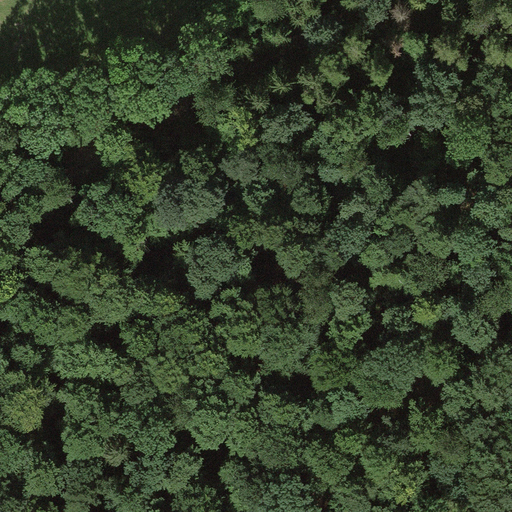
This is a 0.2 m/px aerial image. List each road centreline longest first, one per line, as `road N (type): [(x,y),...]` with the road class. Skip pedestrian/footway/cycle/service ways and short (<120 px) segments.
road 1 (track): [(0,214),(254,60),(372,0)]
road 2 (track): [(323,511),(405,416),(511,341)]
